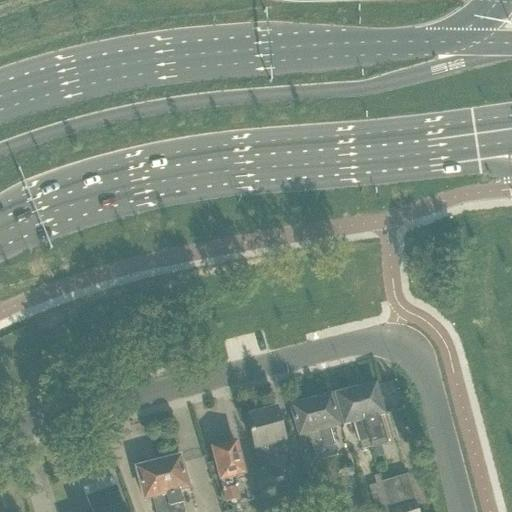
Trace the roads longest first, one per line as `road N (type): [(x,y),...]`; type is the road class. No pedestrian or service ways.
road 1 (residential): [(467,511),(430,373),(409,348),(379,341),(0,436)]
road 2 (secondary): [(0,229),(146,183),(229,167),(475,145)]
road 3 (secondary): [(466,43),(215,55),(0,99)]
